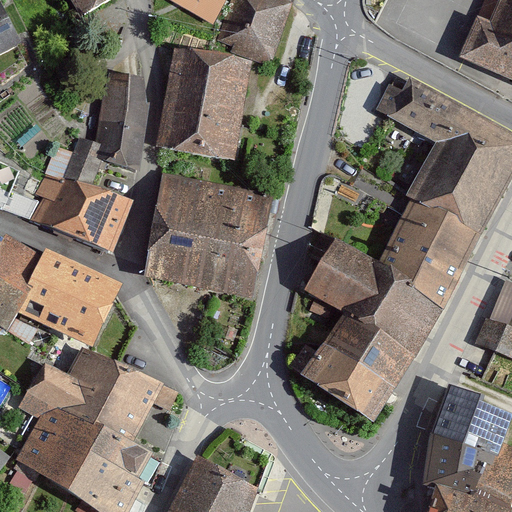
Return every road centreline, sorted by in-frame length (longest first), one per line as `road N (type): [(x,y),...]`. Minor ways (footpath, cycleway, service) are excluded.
road 1 (tertiary): [(350,511),(325,489),(271,393),(272,332),(344,29)]
road 2 (unclassified): [(511,223),(375,511)]
